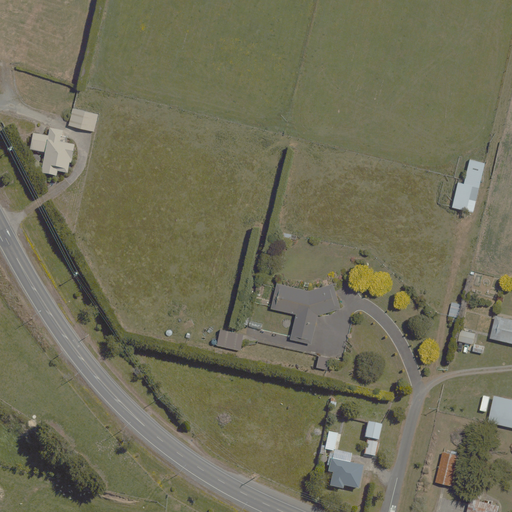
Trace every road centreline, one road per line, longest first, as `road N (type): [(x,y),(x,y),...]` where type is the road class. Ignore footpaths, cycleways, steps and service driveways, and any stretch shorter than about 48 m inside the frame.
road 1 (primary): [(283,511),(201,469),(117,400),(71,345),(0,226)]
road 2 (residential): [(419,394),(388,511)]
